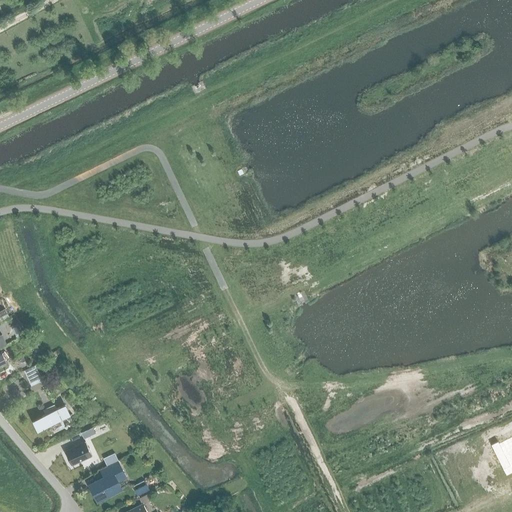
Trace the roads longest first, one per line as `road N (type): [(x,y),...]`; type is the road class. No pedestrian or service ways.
road 1 (track): [(267,383),(159,153),(137,151),(47,194),(0,190)]
road 2 (tertiary): [(0,123),(254,0)]
